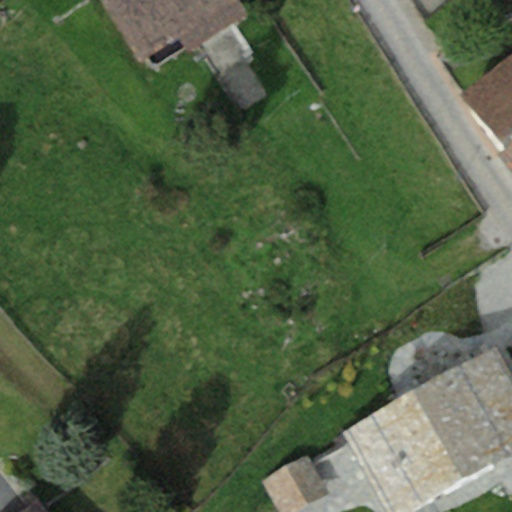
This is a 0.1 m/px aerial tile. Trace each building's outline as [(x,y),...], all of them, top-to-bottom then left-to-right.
[(238,0),(106,0),(153,71),(245,10),(238,0)] [(511,54),(463,95),(505,146),(511,140),(511,54)] [(381,255),(264,87),(95,204),(212,372),(381,255)] [(511,168),(511,140),(505,146),(498,152),(511,168)] [(511,371),(497,345),(341,432),(385,511),(412,511),(511,456),(511,371)] [(48,511),(38,499),(21,511),(48,511)]
